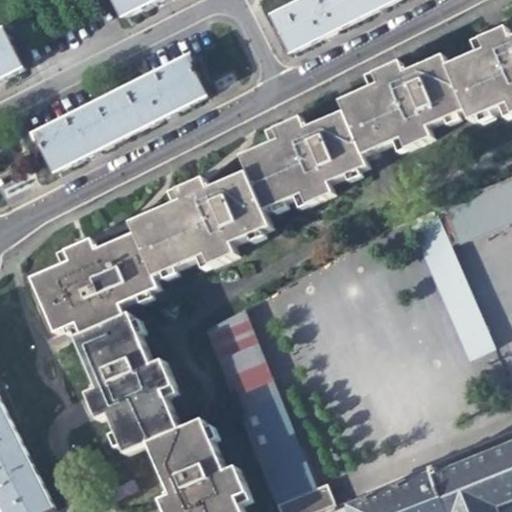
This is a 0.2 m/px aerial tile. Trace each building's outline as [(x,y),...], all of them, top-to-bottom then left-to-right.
[(158,4),(165,0),(115,0),(126,20),(158,4)] [(342,30),(376,13),(369,0),(311,0),(273,19),(292,56),(342,30)] [(369,0),(376,13),(400,0),(369,0)] [(8,32),(0,36),(0,83),(27,70),(8,32)] [(242,511),(240,504),(249,500),(238,473),(228,477),(207,425),(183,435),(167,398),(177,394),(166,367),(156,371),(134,319),(128,321),(124,311),(164,293),(160,282),(213,258),(218,269),(244,258),(239,247),(276,231),(270,216),(307,199),(311,208),(338,197),(334,188),(372,172),(368,161),(407,145),(412,155),(438,143),(434,132),(472,116),(477,126),(511,110),(511,35),(511,33),(502,36),(487,43),(491,52),(452,69),(448,59),(409,76),(405,66),(390,72),(378,76),(383,87),(344,104),(348,114),(310,132),(305,120),(292,126),(278,131),(284,143),(246,159),(252,175),(215,191),(210,181),(195,188),(183,193),(188,203),(136,226),(140,236),(101,251),(98,242),(89,247),(72,254),(76,263),(37,281),(61,338),(82,329),(87,340),(80,342),(101,393),(91,397),(96,411),(102,424),(113,420),(128,457),(151,448),(172,499),(160,504),(163,511),(242,511)] [(190,60),(114,99),(133,135),(173,115),(210,96),(190,60)] [(107,149),(133,135),(114,99),(38,138),(56,174),(107,149)] [(437,212),(439,217),(452,247),(511,223),(511,181),(504,185),(437,212)] [(495,352),(452,247),(439,217),(412,228),(468,363),(495,352)] [(241,316),(209,334),(280,511),(320,511),(337,506),(329,486),(313,493),(241,316)] [(0,422),(10,418),(0,398),(0,422)] [(56,511),(10,418),(0,422),(0,498),(6,511),(56,511)] [(511,511),(511,449),(443,478),(440,471),(435,473),(436,476),(348,511),(511,511)]
